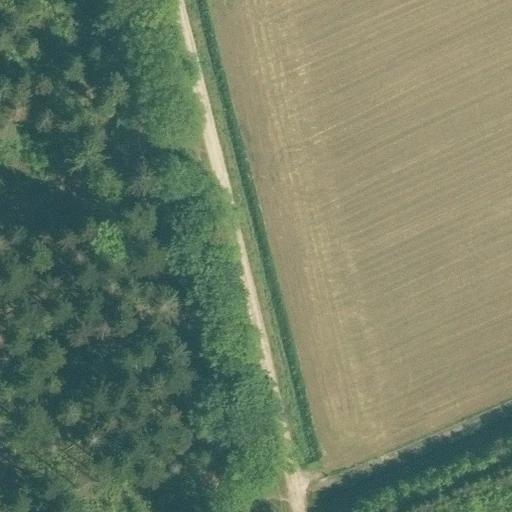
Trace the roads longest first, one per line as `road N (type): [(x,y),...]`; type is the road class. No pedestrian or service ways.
road 1 (track): [(297,511),(209,132)]
road 2 (track): [(0,226),(209,132)]
road 3 (track): [(209,132),(176,0)]
